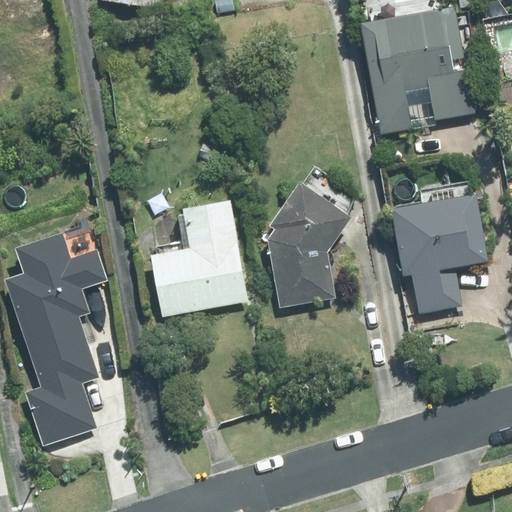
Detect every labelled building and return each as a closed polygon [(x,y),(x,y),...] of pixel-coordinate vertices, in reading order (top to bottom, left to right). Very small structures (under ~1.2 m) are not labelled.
[(0,0),(0,66),(63,51),(50,0),(0,0)] [(459,5),(364,19),(381,130),(413,125),(409,104),(435,100),(438,121),(476,115),(459,5)] [(355,214),(303,177),(271,223),(277,227),(269,237),(281,305),(338,295),(330,250),(355,214)] [(477,191),(396,204),(408,273),(415,272),(421,312),(463,305),(456,265),(489,259),(477,191)] [(154,253),(165,314),(250,299),(232,199),(186,207),(193,246),(154,253)] [(26,270),(9,276),(43,386),(28,391),(44,444),(99,427),(84,382),(102,376),(82,315),(93,311),(85,287),(111,279),(101,247),(75,255),(67,231),(19,246),(26,270)]
